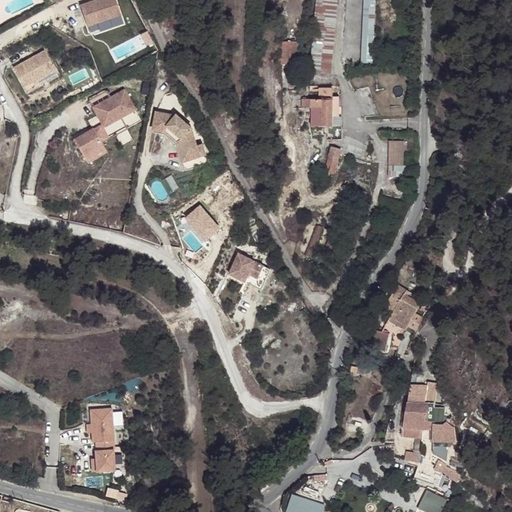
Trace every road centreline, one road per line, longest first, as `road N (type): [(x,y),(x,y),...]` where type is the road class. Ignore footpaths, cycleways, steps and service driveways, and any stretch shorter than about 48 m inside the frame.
road 1 (residential): [(426,0),(421,204),(353,318),(330,400)]
road 2 (residential): [(12,217),(113,236),(155,255),(212,322),(253,406),(330,400)]
road 3 (residential): [(0,84),(24,136),(12,217)]
road 4 (residential): [(330,400),(326,441),(265,508)]
